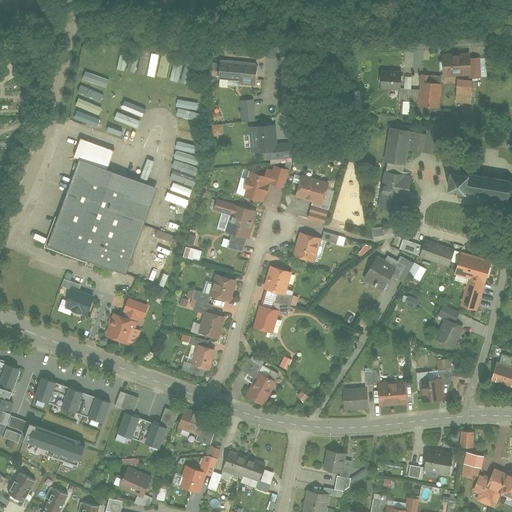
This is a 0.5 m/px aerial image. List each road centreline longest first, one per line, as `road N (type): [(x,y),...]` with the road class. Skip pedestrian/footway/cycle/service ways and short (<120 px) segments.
road 1 (residential): [(72,19),(511,32)]
road 2 (unclassified): [(72,19),(58,86),(0,231)]
road 3 (tertiary): [(0,322),(209,396)]
road 4 (residential): [(209,396),(230,361),(258,256),(274,228)]
road 5 (residential): [(463,417),(510,262)]
road 6 (tertiary): [(302,428),(463,417)]
